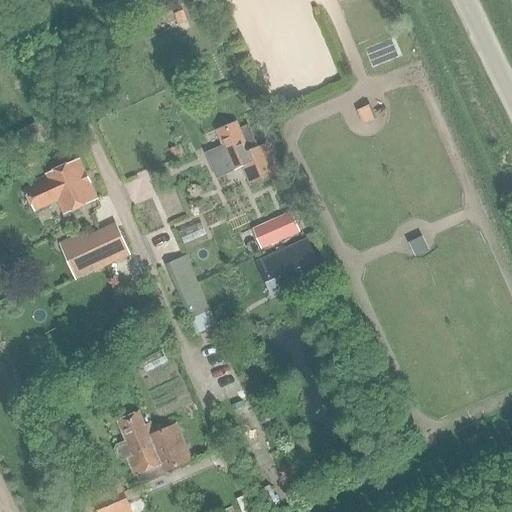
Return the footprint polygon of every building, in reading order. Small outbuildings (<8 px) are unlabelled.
[(182,11),(173,15),(177,25),(186,21),(182,11)] [(183,63),(175,66),(180,78),(188,75),(183,63)] [(212,172),(225,166),(228,173),(243,166),(251,185),(278,173),(266,145),(253,151),(245,133),(240,135),(236,125),(216,134),(222,147),(205,154),(212,172)] [(37,127),(12,138),(20,155),(44,144),(37,127)] [(97,199),(88,179),(78,159),(46,174),(47,176),(30,183),(32,186),(24,190),(34,211),(58,200),(64,214),(70,212),(97,199)] [(286,210),(247,227),(257,248),(295,231),(286,210)] [(77,281),(132,255),(117,223),(87,237),(85,233),(60,245),(77,281)] [(306,241),(258,262),(266,282),(296,269),(302,281),(320,273),(306,241)] [(209,307),(185,253),(165,262),(189,316),(209,307)] [(192,462),(176,425),(152,435),(148,427),(145,428),(139,415),(119,424),(128,443),(117,448),(116,450),(120,461),(123,462),(127,460),(135,478),(162,466),(165,473),(192,462)] [(132,511),(119,482),(90,495),(97,511),(132,511)] [(266,489),(258,492),(266,509),(279,504),(271,486),(266,489)]
